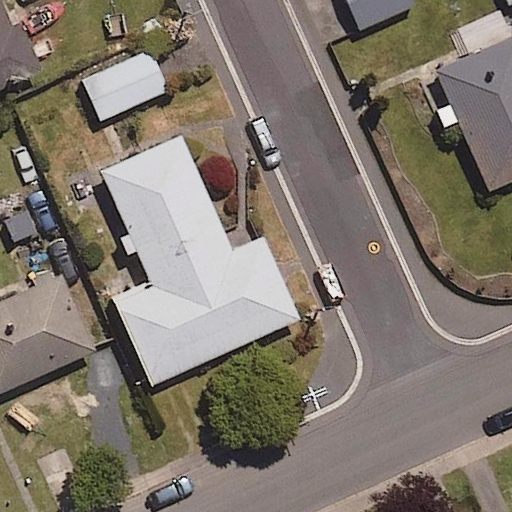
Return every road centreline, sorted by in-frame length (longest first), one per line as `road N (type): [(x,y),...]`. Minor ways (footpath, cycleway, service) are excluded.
road 1 (residential): [(246,0),(426,414)]
road 2 (residential): [(426,414),(209,511)]
